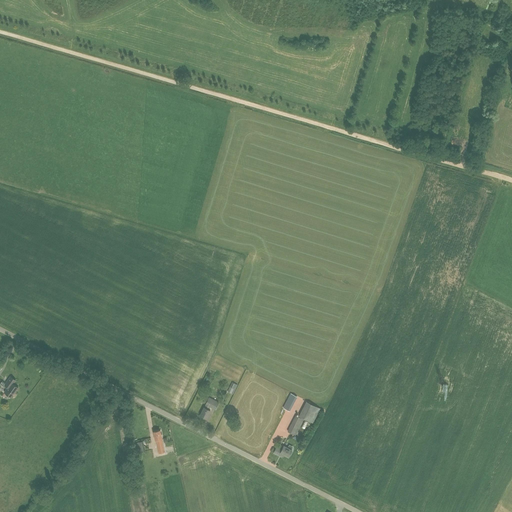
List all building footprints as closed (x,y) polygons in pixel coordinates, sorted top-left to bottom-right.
[(10,396),(11,396),(15,391),(16,391),(18,387),(13,384),(16,380),(10,376),(5,383),(2,381),(0,383),(7,389),(4,392),(6,393),(5,394),(6,395),(8,397),(9,397),(10,396)] [(216,409),(219,402),(209,397),(206,404),(204,407),(200,415),(206,418),(210,410),(208,409),(209,406),(216,409)] [(308,402),(300,416),(312,422),(320,408),(308,402)] [(295,435),(304,419),(296,415),(287,431),(295,435)] [(159,453),(165,452),(162,439),(162,438),(160,430),(153,431),(155,440),(156,440),(159,453)] [(288,457),(292,450),(284,446),(282,450),(277,447),(274,452),(279,455),(281,453),(288,457)]
